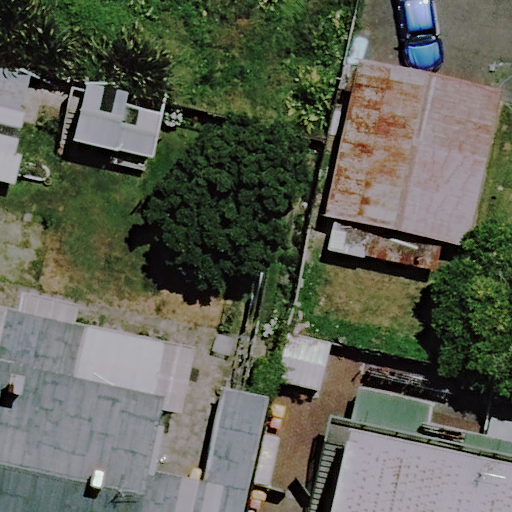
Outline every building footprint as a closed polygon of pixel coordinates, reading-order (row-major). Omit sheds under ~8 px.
[(508,107),(372,69),(322,243),(458,281),(508,107)] [(35,82),(0,76),(0,186),(17,189),(35,82)] [(175,104),(90,84),(74,152),(158,173),(175,104)] [(0,511),(245,511),(247,503),(164,487),(189,355),(0,320),(0,511)] [(511,511),(511,480),(342,440),(324,511),(511,511)]
